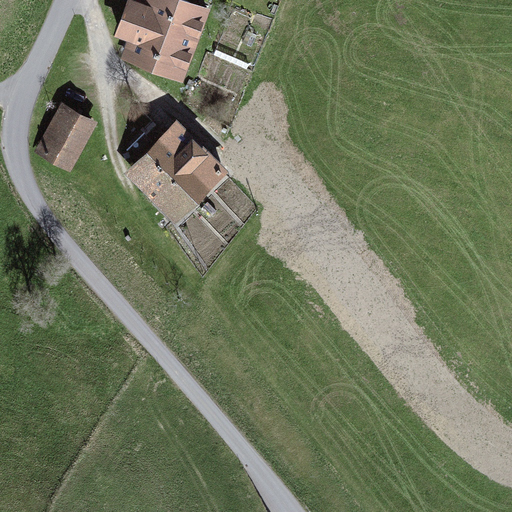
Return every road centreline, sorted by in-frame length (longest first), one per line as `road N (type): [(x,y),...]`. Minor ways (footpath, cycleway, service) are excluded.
road 1 (track): [(511,473),(436,420),(231,159),(190,118),(114,65),(85,0)]
road 2 (unclassified): [(291,511),(264,469),(88,270),(30,192),(16,126),(67,0)]
